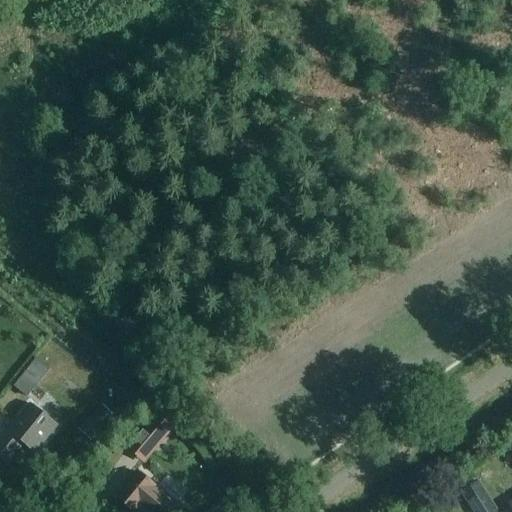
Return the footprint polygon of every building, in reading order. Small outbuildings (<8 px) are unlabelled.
[(0,441),(0,457),(9,464),(22,448),(24,446),(35,455),(58,427),(30,404),(17,420),(6,434),(0,441)] [(102,406),(79,430),(96,447),(119,423),(119,422),(102,406)] [(158,415),(129,450),(144,462),(173,427),(158,415)] [(67,450),(55,465),(62,470),(64,472),(70,464),(76,457),(67,450)] [(149,511),(173,511),(179,506),(139,472),(118,497),(136,511),(137,511),(142,506),(149,511)] [(461,493),(472,511),(498,511),(479,482),(478,483),(461,493)] [(240,511),(233,499),(212,511),(240,511)]
